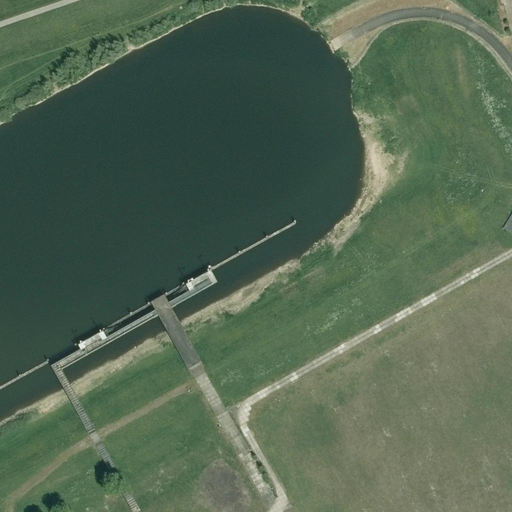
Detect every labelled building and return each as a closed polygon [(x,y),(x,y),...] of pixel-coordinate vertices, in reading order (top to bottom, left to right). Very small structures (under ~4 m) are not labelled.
[(511,233),(511,215),(503,228),(511,233)] [(424,388),(459,388),(460,440),(465,451),(502,435),(481,388),(501,388),(478,336),(459,345),(459,356),(450,336),(403,356),(421,356),(412,360),(424,388)] [(500,357),(511,384),(511,355),(509,357),(508,353),(500,357)] [(413,422),(417,431),(424,427),(420,418),(413,422)] [(394,435),(403,444),(413,435),(404,426),(394,435)] [(338,492),(347,487),(344,481),(335,487),(338,492)] [(137,511),(134,501),(127,503),(129,511),(137,511)]
